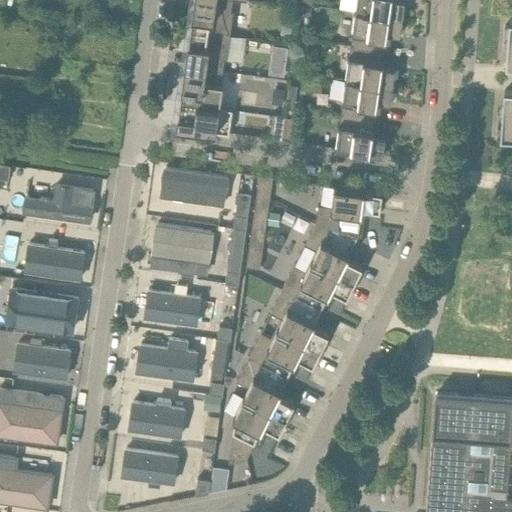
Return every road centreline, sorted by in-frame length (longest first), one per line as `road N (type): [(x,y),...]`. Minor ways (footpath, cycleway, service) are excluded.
road 1 (residential): [(133,132),(80,511)]
road 2 (residential): [(302,484),(419,227),(431,175)]
road 3 (residential): [(133,132),(431,175)]
road 4 (residential): [(431,175),(444,0)]
road 5 (residential): [(151,0),(133,132)]
road 6 (residential): [(182,511),(302,484)]
